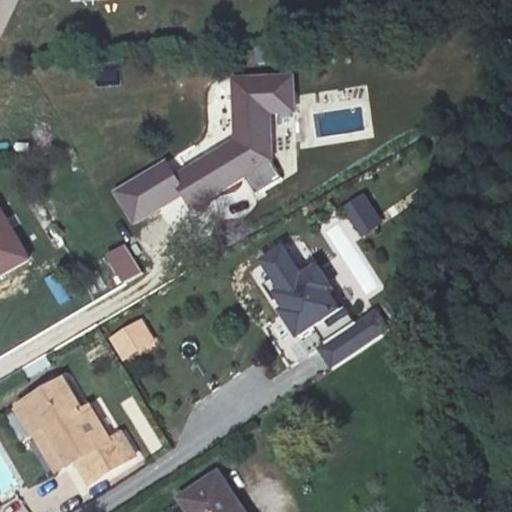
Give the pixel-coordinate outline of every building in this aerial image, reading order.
[(293,73),(228,76),(231,141),(172,173),(166,161),(109,191),(128,225),(133,225),(180,199),(187,211),(247,178),(256,194),(283,179),(274,162),(271,115),(295,113),(293,73)] [(298,234),(252,264),(255,280),(293,337),(297,336),(301,356),(318,353),(316,339),(329,336),(351,321),(342,307),(333,262),(362,306),(383,292),(381,281),(355,242),(384,223),(365,194),(357,196),(337,209),(350,229),(352,240),(342,225),(341,226),(331,232),(336,257),(316,261),(298,234)] [(121,286),(143,276),(136,260),(144,257),(137,241),(106,256),(121,286)] [(93,247),(74,260),(97,296),(116,285),(93,247)] [(149,321),(136,304),(125,311),(137,329),(149,321)] [(329,372),(389,330),(374,309),(314,351),(329,372)] [(137,329),(125,311),(110,320),(122,338),(137,329)] [(16,395),(34,419),(45,412),(64,438),(91,419),(56,368),(16,395)] [(149,455),(161,449),(135,396),(123,401),(149,455)] [(45,412),(34,419),(52,445),(64,438),(45,412)] [(0,446),(0,496),(20,486),(0,446)] [(254,511),(242,494),(213,511),(254,511)]
